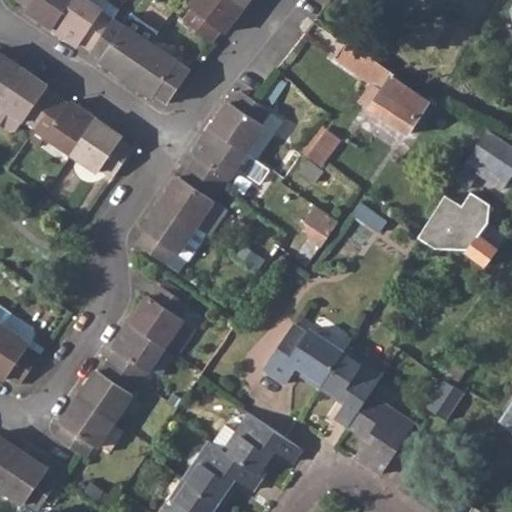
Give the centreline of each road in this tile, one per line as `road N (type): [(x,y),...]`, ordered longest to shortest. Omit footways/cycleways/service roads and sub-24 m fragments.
road 1 (residential): [(30,432),(110,311),(115,227),(175,141)]
road 2 (residential): [(175,141),(0,20)]
road 3 (residential): [(175,141),(281,0)]
road 4 (residential): [(386,505),(321,462),(288,511)]
